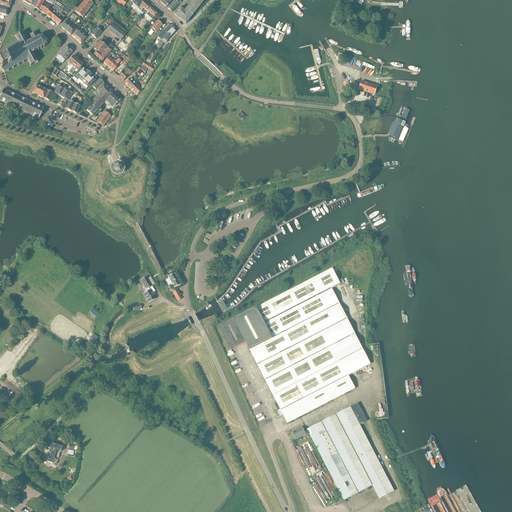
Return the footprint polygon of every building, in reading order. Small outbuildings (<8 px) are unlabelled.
[(0,0),(0,5),(2,6),(8,8),(9,8),(10,4),(7,3),(1,1),(0,0)] [(35,0),(33,0),(30,6),(39,11),(43,3),(45,0),(47,1),(48,3),(49,2),(52,5),(53,4),(55,5),(57,2),(55,1),(54,2),(50,0),(38,0),(38,1),(35,0)] [(43,3),(39,11),(42,13),(47,5),(45,4),(47,1),(45,0),(43,3)] [(136,0),(130,7),(135,11),(136,11),(137,11),(139,13),(137,15),(140,17),(143,14),(141,12),(143,10),(142,10),(143,8),(141,6),(144,2),(142,0),(136,0)] [(179,4),(181,3),(182,1),(181,0),(180,2),(177,0),(176,1),(175,0),(167,8),(171,12),(178,4),(179,4)] [(181,7),(175,15),(186,24),(204,0),(193,0),(185,10),(181,7)] [(352,0),(350,3),(349,4),(350,5),(348,8),(351,10),(357,2),(355,0),(352,0)] [(55,5),(53,7),(51,10),(46,16),(50,19),(59,8),(60,8),(62,6),(57,2),(55,5)] [(91,8),(83,2),(80,5),(88,11),(91,8)] [(146,11),(147,10),(150,7),(144,2),(141,6),(143,8),(146,11)] [(50,7),(47,5),(42,13),(46,16),(51,10),(53,7),(51,6),(50,7)] [(88,11),(80,5),(78,8),(86,15),(88,11)] [(2,6),(0,11),(0,13),(6,16),(8,8),(2,6)] [(59,8),(50,19),(55,22),(61,14),(63,11),(67,14),(69,11),(65,8),(64,7),(62,10),(60,8),(59,8)] [(150,7),(147,10),(148,11),(145,14),(150,18),(152,20),(157,13),(150,7)] [(86,15),(78,8),(75,12),(83,18),(86,15)] [(55,22),(58,25),(65,17),(61,14),(55,22)] [(149,30),(151,28),(156,32),(151,38),(154,40),(160,33),(158,31),(162,26),(157,21),(156,23),(153,20),(146,27),(149,30)] [(66,31),(71,25),(66,21),(61,27),(66,31)] [(237,24),(233,21),(224,34),(228,37),(237,24)] [(121,41),(126,35),(112,24),(107,30),(121,41)] [(165,32),(161,36),(163,38),(172,27),(169,24),(163,30),(165,32)] [(66,31),(70,35),(76,29),(71,25),(66,31)] [(161,40),(161,41),(163,43),(165,44),(167,42),(166,41),(176,31),(172,27),(163,38),(161,40)] [(97,28),(91,35),(96,39),(101,33),(97,28)] [(77,30),(71,36),(76,40),(82,34),(77,30)] [(4,49),(3,49),(4,50),(0,52),(0,67),(1,68),(0,68),(0,70),(0,71),(1,70),(4,72),(8,71),(9,71),(8,70),(13,68),(13,69),(14,68),(14,67),(18,65),(19,66),(19,65),(23,62),(23,63),(24,63),(24,62),(28,60),(30,65),(30,66),(31,66),(31,65),(36,62),(38,63),(38,62),(37,61),(35,57),(37,56),(35,53),(36,52),(35,51),(37,50),(38,51),(39,51),(38,49),(40,48),(41,49),(41,48),(43,47),(44,48),(44,47),(44,46),(46,44),(46,45),(47,45),(46,44),(47,41),(48,41),(48,40),(46,40),(45,38),(46,37),(45,37),(42,36),(43,35),(42,35),(41,36),(39,37),(38,35),(38,36),(38,37),(37,37),(35,33),(35,32),(34,32),(30,35),(29,34),(29,35),(30,35),(32,40),(30,41),(29,40),(26,41),(25,39),(26,39),(26,38),(25,39),(22,33),(23,32),(22,32),(21,33),(16,36),(15,36),(15,37),(16,37),(18,42),(14,44),(13,44),(14,45),(10,47),(9,46),(9,47),(4,50),(4,49)] [(82,34),(76,40),(81,44),(86,37),(82,34)] [(94,55),(98,58),(107,47),(106,47),(100,41),(94,48),(97,51),(94,55)] [(332,41),(331,45),(347,50),(348,46),(332,41)] [(109,43),(106,47),(107,47),(98,58),(102,62),(111,50),(113,46),(109,43)] [(65,46),(58,55),(65,61),(72,52),(65,46)] [(103,63),(107,66),(115,57),(113,55),(112,54),(103,63)] [(67,71),(77,59),(73,56),(68,63),(63,68),(65,70),(67,71)] [(107,66),(110,69),(118,60),(117,60),(116,59),(116,58),(115,57),(107,66)] [(69,72),(70,73),(80,62),(77,59),(67,71),(69,72)] [(118,60),(110,69),(113,72),(116,69),(119,65),(121,63),(119,61),(120,61),(118,59),(117,60),(118,60)] [(76,69),(78,70),(78,71),(79,70),(83,65),(80,62),(70,73),(72,74),(76,69)] [(92,76),(86,71),(81,68),(79,70),(89,78),(82,85),(87,89),(95,80),(91,76),(92,76)] [(57,77),(58,76),(60,72),(55,69),(51,74),(57,77)] [(127,69),(119,77),(123,82),(132,73),(127,69)] [(73,77),(82,85),(89,78),(79,70),(78,71),(78,70),(73,77)] [(100,79),(92,86),(100,94),(90,104),(92,105),(87,111),(92,115),(106,100),(113,93),(100,79)] [(125,84),(129,88),(130,89),(136,84),(130,79),(125,84)] [(359,89),(359,90),(375,96),(378,86),(374,85),(362,81),(359,89)] [(136,84),(130,89),(136,95),(141,90),(136,84)] [(53,92),(61,96),(65,89),(57,85),(53,92)] [(38,96),(41,88),(36,86),(32,93),(38,96)] [(47,91),(41,88),(38,96),(43,99),(47,91)] [(3,89),(0,96),(0,100),(13,107),(18,109),(39,119),(44,109),(3,89)] [(73,93),(65,89),(61,96),(68,101),(73,93)] [(47,91),(43,99),(49,101),(53,93),(47,91)] [(106,100),(110,104),(113,108),(121,100),(113,93),(106,100)] [(71,111),(75,104),(69,101),(65,109),(71,111)] [(75,104),(71,111),(77,114),(80,106),(75,104)] [(97,121),(98,122),(103,126),(111,116),(105,111),(97,121)] [(395,117),(388,135),(389,135),(389,138),(398,141),(407,121),(395,117)] [(61,130),(60,132),(50,130),(50,127),(48,127),(49,131),(47,135),(60,138),(61,134),(63,131),(61,130)] [(106,141),(103,134),(95,137),(98,145),(106,141)] [(120,173),(122,170),(121,166),(118,164),(114,165),(112,168),(113,172),(117,174),(120,173)] [(383,189),(381,184),(353,195),(355,199),(383,189)] [(351,269),(359,265),(362,270),(367,268),(363,261),(362,262),(359,255),(347,261),(351,269)] [(370,365),(333,293),(331,289),(340,284),(332,269),(219,327),(231,350),(246,342),(280,409),(274,412),(277,418),(283,414),(288,423),(355,389),(348,376),(370,365)] [(169,285),(172,284),(174,288),(180,285),(175,274),(168,277),(169,278),(166,280),(169,285)] [(151,286),(147,279),(146,277),(141,280),(145,287),(145,293),(143,294),(149,303),(156,299),(149,287),(151,286)] [(177,301),(182,299),(177,290),(173,292),(177,301)] [(90,315),(94,319),(99,313),(95,310),(92,308),(90,312),(92,314),(90,315)] [(95,346),(97,342),(94,340),(96,336),(93,334),(88,342),(95,346)] [(126,345),(128,344),(127,342),(122,345),(123,347),(126,345),(128,351),(127,352),(127,353),(131,351),(131,350),(129,350),(126,345)] [(389,362),(395,383),(398,382),(393,362),(389,362)] [(412,373),(408,374),(414,392),(418,390),(419,392),(422,391),(415,371),(412,372),(412,373)] [(394,491),(392,487),(360,425),(367,421),(358,403),(307,430),(330,473),(326,475),(308,441),(310,440),(308,435),(305,436),(307,441),(296,447),(317,486),(318,489),(318,488),(325,501),(336,496),(334,492),(339,490),(344,500),(373,485),(379,499),(394,491)] [(305,428),(303,429),(302,427),(292,432),(296,439),(306,434),(307,433),(305,428)] [(48,459),(48,462),(53,463),(56,450),(61,452),(62,447),(49,443),(48,448),(51,449),(49,458),(48,458),(48,459)] [(426,444),(418,448),(429,469),(437,465),(426,444)]
